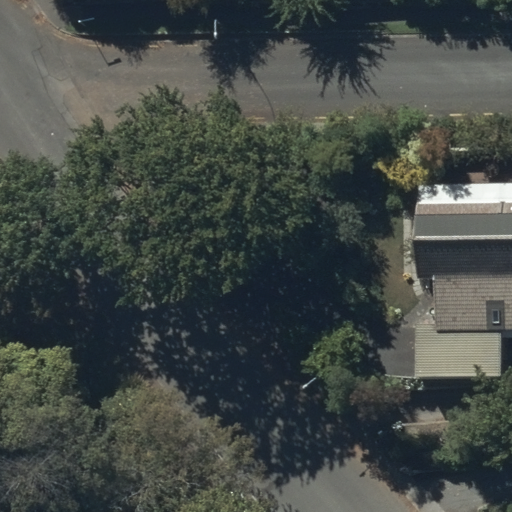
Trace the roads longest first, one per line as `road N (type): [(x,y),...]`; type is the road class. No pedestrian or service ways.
road 1 (unclassified): [(0,87),(95,236),(339,511)]
road 2 (residential): [(511,73),(0,86)]
